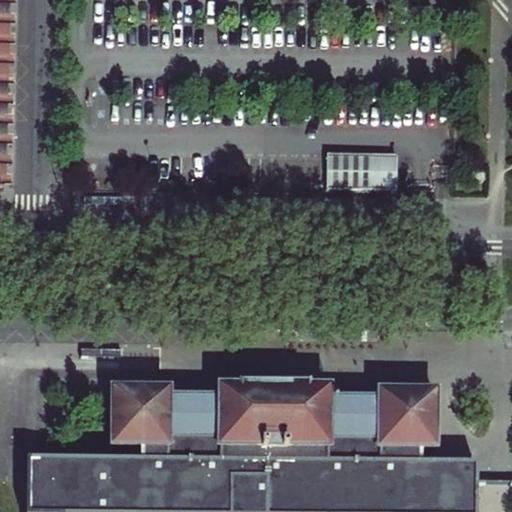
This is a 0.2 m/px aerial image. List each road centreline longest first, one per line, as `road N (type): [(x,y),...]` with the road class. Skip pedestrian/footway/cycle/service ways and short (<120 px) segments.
road 1 (residential): [(0,322),(511,319)]
road 2 (residential): [(511,246),(0,244)]
